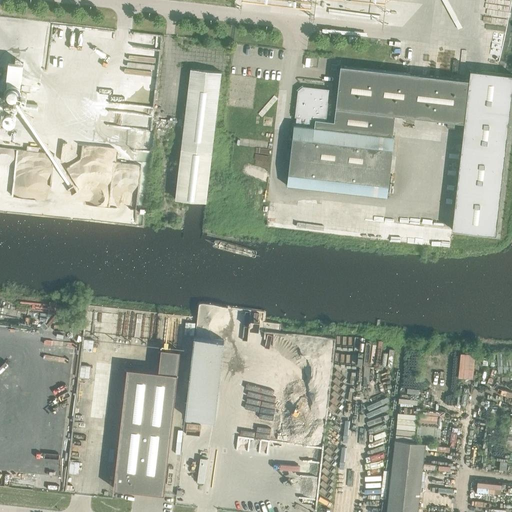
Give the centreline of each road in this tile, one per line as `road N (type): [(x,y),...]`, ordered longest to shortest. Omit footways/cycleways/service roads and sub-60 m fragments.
road 1 (unknown): [(206,511),(234,350)]
road 2 (unclassified): [(234,15),(98,0)]
